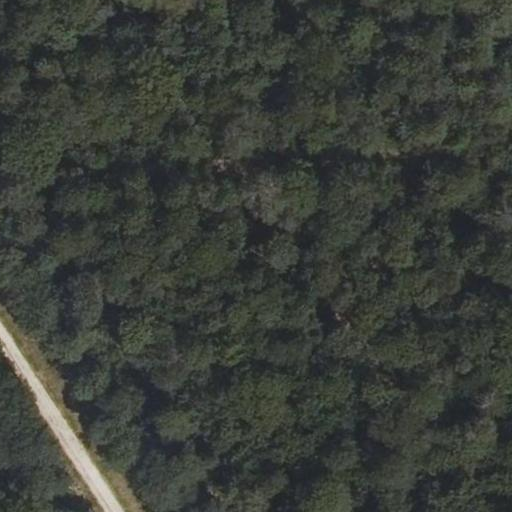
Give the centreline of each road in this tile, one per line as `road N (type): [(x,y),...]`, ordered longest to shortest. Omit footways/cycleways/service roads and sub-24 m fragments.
road 1 (track): [(511,159),(0,199)]
road 2 (track): [(108,511),(0,347)]
